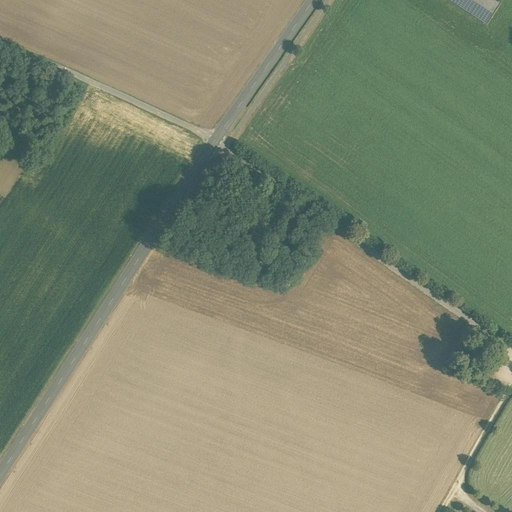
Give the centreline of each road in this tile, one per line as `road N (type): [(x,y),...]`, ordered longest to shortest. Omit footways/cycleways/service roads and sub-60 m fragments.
road 1 (secondary): [(314,0),(0,477)]
road 2 (track): [(224,152),(511,352)]
road 3 (track): [(511,388),(442,511)]
